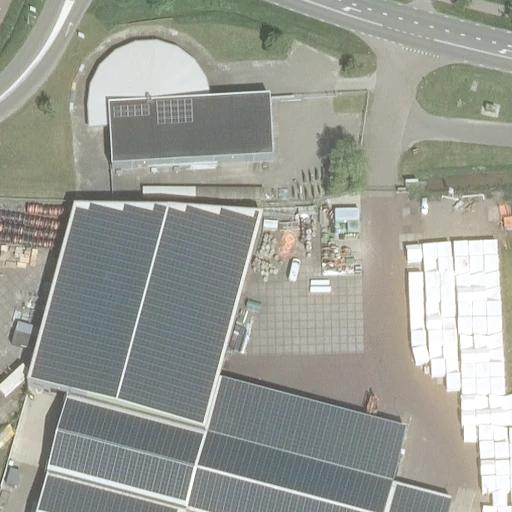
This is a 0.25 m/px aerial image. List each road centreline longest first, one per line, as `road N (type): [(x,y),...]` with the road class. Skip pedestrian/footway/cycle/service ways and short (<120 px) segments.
road 1 (secondary): [(282,0),(511,66)]
road 2 (secondary): [(511,40),(360,0)]
